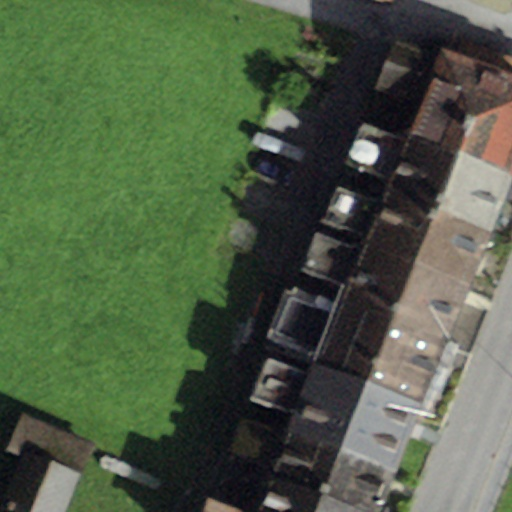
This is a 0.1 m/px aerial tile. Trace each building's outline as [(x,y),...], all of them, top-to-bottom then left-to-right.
[(413,105),(424,110),(412,145),(510,181),(511,177),(511,66),(452,45),(443,67),(398,50),(373,110),(406,123),(413,105)] [(349,169),(395,188),(389,200),(488,238),(510,181),(412,145),(407,156),(361,137),(349,169)] [(325,227),(371,245),(367,253),(466,291),(488,238),(389,200),(383,215),(338,197),(325,227)] [(306,275),(352,293),(346,307),(445,344),(466,291),(367,253),(364,263),(318,245),(306,275)] [(280,339),(326,357),(318,376),(417,414),(445,344),(346,307),(344,312),(327,305),(321,319),(293,308),(280,339)] [(255,402),(300,420),(295,435),(393,473),(417,414),(318,376),(313,388),(268,370),(255,402)] [(0,511),(63,511),(90,449),(24,422),(12,453),(26,459),(6,506),(0,503),(0,511)] [(235,456),(279,473),(273,488),(335,511),(377,511),(393,473),(295,435),(290,446),(246,429),(235,456)] [(335,511),(273,488),(263,511),(212,511),(211,511),(210,511),(335,511)]
